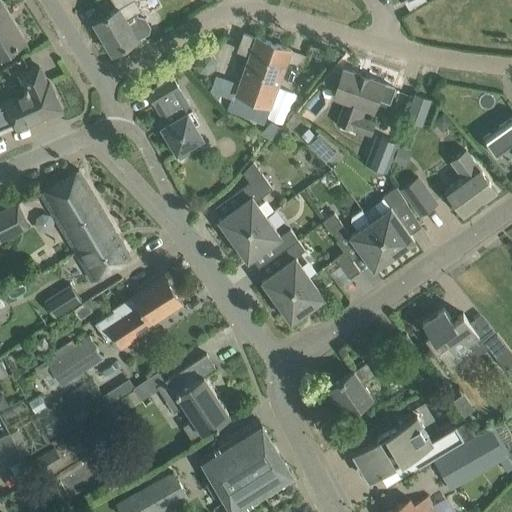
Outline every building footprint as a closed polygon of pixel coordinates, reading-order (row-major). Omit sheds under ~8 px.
[(0,0),(0,55),(24,41),(13,22),(12,24),(7,17),(9,16),(0,0)] [(112,0),(117,7),(94,21),(113,52),(148,31),(150,26),(145,17),(139,16),(128,22),(126,19),(142,10),(136,0),(112,0)] [(249,54),(229,111),(264,124),(291,48),(256,36),(256,37),(244,33),(238,50),(249,54)] [(212,53),(204,51),(196,55),(195,64),(199,71),(208,73),(215,69),(217,60),(212,53)] [(20,74),(25,86),(23,87),(25,91),(0,101),(0,130),(16,124),(17,127),(61,108),(49,81),(47,82),(39,65),(20,74)] [(333,95),(345,100),(337,122),(370,133),(374,121),(357,115),(361,105),(373,109),(378,96),(389,100),(394,86),(383,82),(384,81),(343,67),(333,95)] [(161,126),(180,157),(200,145),(197,140),(203,136),(195,123),(200,121),(174,76),(147,92),(155,105),(166,123),(161,126)] [(407,117),(422,123),(430,98),(416,93),(407,117)] [(511,116),(485,135),(498,153),(511,143),(511,116)] [(316,134),(308,142),(326,160),(334,151),(316,134)] [(394,154),(377,147),(373,157),(390,164),(394,154)] [(445,188),(464,214),(497,191),(478,164),(477,164),(466,149),(451,160),(463,176),(445,188)] [(228,237),(231,241),(267,215),(256,200),(273,187),(253,160),(243,171),(250,181),(234,192),(241,202),(219,218),(224,226),(225,229),(226,231),(227,233),(228,237)] [(40,192),(75,251),(115,228),(79,168),(40,192)] [(402,187),(421,214),(437,202),(418,176),(402,187)] [(390,205),(380,212),(373,202),(363,210),(370,219),(396,256),(402,251),(406,244),(415,239),(397,214),(409,205),(396,186),(383,195),(390,205)] [(0,211),(0,239),(18,231),(13,220),(24,215),(18,203),(0,211)] [(394,257),(396,256),(363,210),(362,208),(352,215),(351,221),(357,229),(350,234),(374,268),(382,262),(383,262),(385,261),(387,261),(388,260),(390,259),(394,257)] [(348,231),(335,211),(324,219),(338,238),(348,231)] [(270,243),(278,253),(298,238),(291,228),(281,235),(267,215),(231,241),(232,243),(235,246),(238,248),(242,251),(248,259),(270,243)] [(115,228),(75,251),(91,279),(131,256),(115,228)] [(298,238),(278,253),(285,263),(262,279),(268,287),(270,295),(274,301),(310,276),(296,256),(305,249),(298,238)] [(350,277),(360,270),(346,250),(336,257),(350,277)] [(114,310),(95,322),(107,340),(114,336),(121,346),(152,326),(150,322),(183,301),(165,273),(132,295),(137,304),(118,316),(114,310)] [(274,301),(275,302),(277,305),(280,307),(282,309),(285,312),(291,320),(325,296),(310,276),(274,301)] [(72,283),(45,299),(55,316),(82,300),(72,283)] [(455,352),(479,335),(463,312),(453,319),(444,306),(422,321),(432,334),(425,339),(436,354),(450,344),(455,352)] [(420,352),(406,332),(395,340),(409,360),(420,352)] [(484,341),(506,368),(511,362),(511,350),(497,332),(484,341)] [(61,384),(103,357),(88,335),(75,343),(71,346),(68,341),(54,350),(57,355),(48,361),(47,359),(34,368),(41,378),(43,377),(50,388),(59,381),(61,384)] [(128,393),(135,403),(159,387),(174,411),(184,405),(192,418),(183,424),(193,439),(214,425),(215,426),(219,423),(218,422),(230,415),(204,375),(216,367),(207,352),(164,380),(158,371),(135,387),(134,386),(135,388),(128,393)] [(374,374),(374,373),(366,362),(354,370),(354,369),(329,386),(348,413),(373,395),(364,381),(374,374)] [(129,377),(102,395),(108,403),(134,386),(135,385),(129,377)] [(358,464),(361,470),(363,469),(369,478),(411,453),(419,465),(463,439),(456,425),(433,438),(418,414),(353,453),(359,462),(358,464)] [(295,476),(260,420),(200,457),(227,500),(215,507),(218,511),(249,511),(246,506),(295,476)] [(511,467),(511,461),(491,427),(436,459),(453,487),(500,459),(507,470),(511,467)] [(0,435),(0,452),(17,444),(10,431),(0,435)] [(23,457),(17,444),(0,452),(0,459),(4,467),(23,457)] [(32,459),(42,476),(65,462),(55,445),(32,459)] [(116,503),(120,511),(131,511),(143,505),(146,511),(164,511),(190,498),(175,470),(116,503)] [(384,511),(437,511),(427,495),(414,503),(410,497),(384,511)] [(51,498),(38,504),(42,511),(55,511),(58,511),(51,498)]
